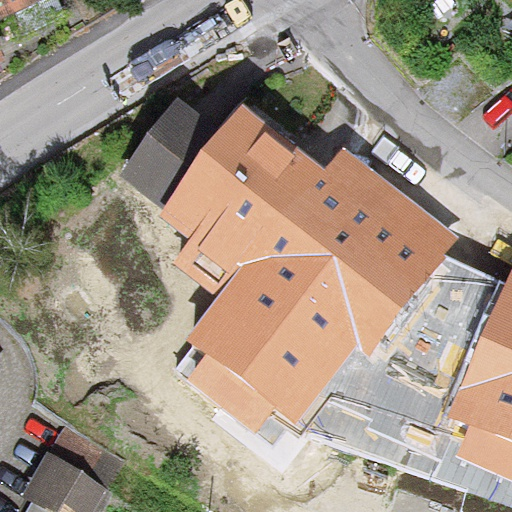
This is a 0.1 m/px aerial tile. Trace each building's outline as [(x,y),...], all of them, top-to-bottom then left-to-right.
[(0,0),(0,60),(6,57),(0,45),(0,15),(29,0),(0,0)] [(445,256),(460,236),(341,147),(327,166),(240,101),(221,127),(177,95),(119,173),(166,208),(160,215),(192,239),(176,261),(222,295),(188,341),(207,355),(189,379),(259,432),(276,409),(304,429),(356,354),(366,361),(445,256)] [(366,361),(356,354),(304,429),(511,506),(511,480),(456,455),(471,422),(449,411),(504,282),(445,256),(366,361)] [(511,269),(449,411),(471,422),(456,455),(511,480),(511,269)] [(65,429),(25,496),(34,501),(27,511),(97,511),(110,491),(103,487),(119,462),(65,429)]
